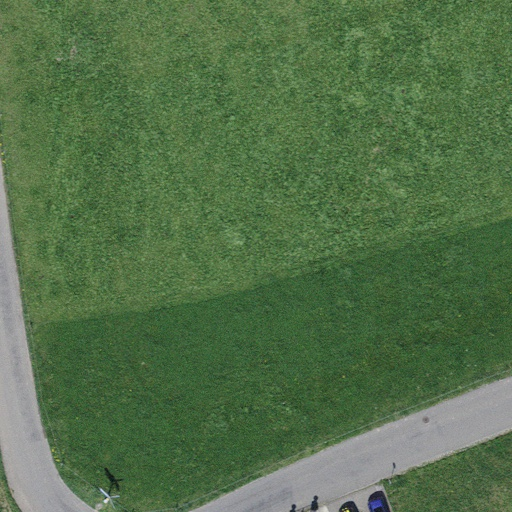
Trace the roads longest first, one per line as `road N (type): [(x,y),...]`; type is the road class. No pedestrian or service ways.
road 1 (residential): [(511,407),(255,511)]
road 2 (unclassified): [(0,294),(27,442),(60,511)]
